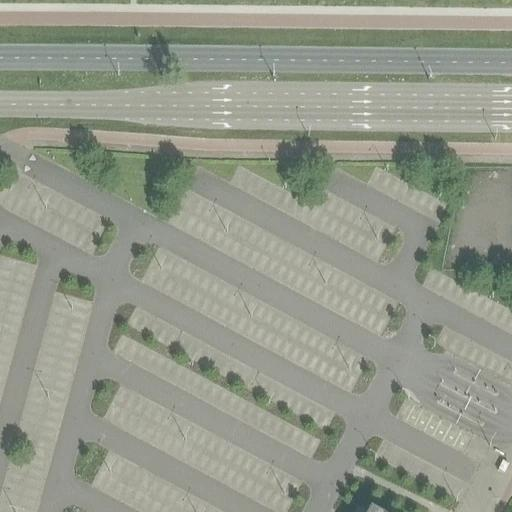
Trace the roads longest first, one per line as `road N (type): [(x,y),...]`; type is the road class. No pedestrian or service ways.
road 1 (primary): [(511,63),(0,58)]
road 2 (primary): [(0,105),(511,109)]
